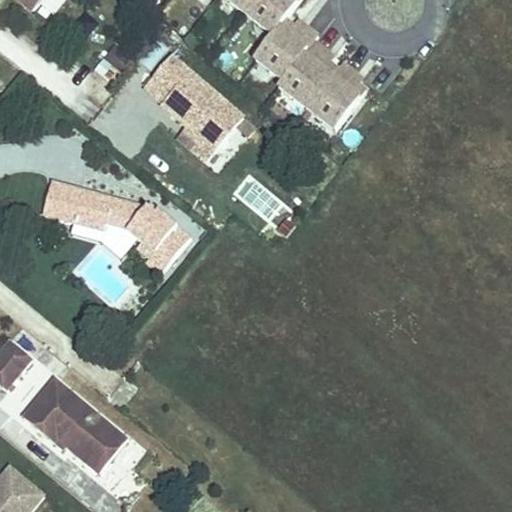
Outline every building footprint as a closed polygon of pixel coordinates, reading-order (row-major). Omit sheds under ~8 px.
[(44,0),(17,0),(34,13),(44,0)] [(53,17),(65,0),(44,0),(40,7),(53,17)] [(235,8),(224,0),(215,0),(212,4),(228,16),(235,8)] [(246,16),(258,0),(224,0),(235,8),(246,16)] [(286,23),(303,0),(258,0),(246,16),(258,26),(274,39),(286,23)] [(273,76),(284,84),(315,44),(319,39),(306,29),(302,35),(294,29),(286,23),(274,39),(268,47),(256,62),(257,64),(273,76)] [(302,35),(306,29),(298,23),(294,29),(302,35)] [(274,39),(258,26),(252,34),(268,47),(274,39)] [(156,41),(139,61),(150,71),(168,51),(156,41)] [(308,112),(338,72),(331,66),(323,60),(328,54),(315,44),(284,84),(279,90),(290,98),(306,110),(308,112)] [(135,63),(116,48),(106,60),(126,75),(135,63)] [(331,66),(335,60),(328,54),(323,60),(331,66)] [(244,122),(172,60),(145,91),(164,107),(163,109),(190,133),(216,155),(238,130),(244,122)] [(103,78),(112,67),(104,62),(96,73),(103,78)] [(273,76),(257,64),(251,72),(267,84),(273,76)] [(343,66),(338,72),(308,112),(318,120),(334,132),(336,134),(367,94),(359,88),(351,82),(356,77),(343,66)] [(115,88),(124,78),(113,68),(104,79),(115,88)] [(363,82),(356,77),(351,82),(359,88),(363,82)] [(306,110),(290,98),(284,106),(299,119),(306,110)] [(334,132),(318,120),(312,128),(328,140),(334,132)] [(256,132),(244,122),(238,130),(249,140),(256,132)] [(216,155),(190,133),(182,142),(208,164),(216,155)] [(142,209),(54,185),(44,219),(76,227),(79,228),(83,213),(108,220),(106,227),(107,228),(127,233),(138,243),(142,246),(155,257),(152,260),(167,273),(192,241),(159,214),(156,217),(155,219),(142,209)] [(159,214),(151,207),(148,210),(156,217),(159,214)] [(108,220),(83,213),(79,228),(105,234),(107,228),(106,227),(108,220)] [(284,238),(294,226),(285,219),(275,230),(284,238)] [(122,263),(138,243),(127,233),(107,228),(105,234),(79,228),(76,227),(73,238),(101,246),(122,263)] [(211,235),(202,227),(195,236),(204,244),(211,235)] [(155,257),(142,246),(138,252),(150,262),(152,260),(155,257)] [(167,273),(152,260),(150,262),(144,270),(159,282),(167,273)] [(0,387),(8,394),(33,363),(10,344),(0,356),(0,387)] [(129,443),(56,383),(24,421),(56,448),(64,439),(71,444),(66,450),(67,451),(84,466),(95,453),(110,465),(129,443)] [(64,454),(67,451),(66,450),(71,444),(64,439),(56,448),(64,454)] [(110,465),(95,453),(84,466),(100,478),(110,465)] [(0,511),(33,511),(45,499),(10,470),(0,482),(0,511)]
